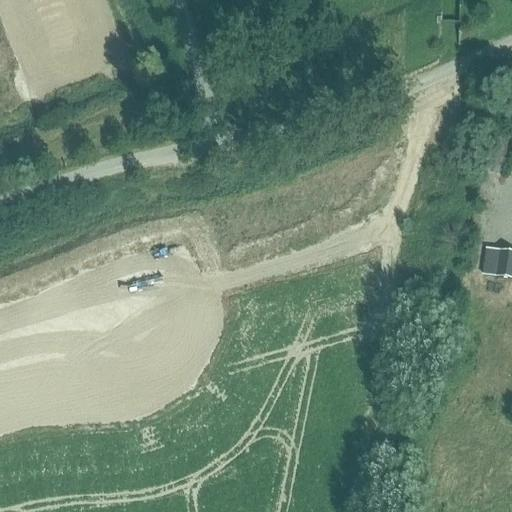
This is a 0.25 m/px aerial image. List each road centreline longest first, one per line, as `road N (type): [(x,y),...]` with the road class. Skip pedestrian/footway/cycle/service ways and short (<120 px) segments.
road 1 (unclassified): [(215,145),(371,105),(511,47)]
road 2 (unclassified): [(0,212),(134,159),(215,145)]
road 3 (unclassified): [(215,145),(195,50),(173,0)]
